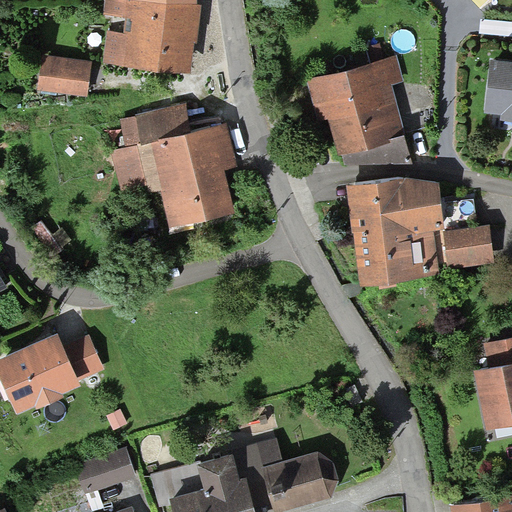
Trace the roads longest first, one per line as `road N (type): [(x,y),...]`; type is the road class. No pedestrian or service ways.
road 1 (residential): [(0,219),(32,271),(78,297),(306,244)]
road 2 (residential): [(421,511),(408,445),(306,244)]
road 3 (residential): [(511,189),(377,169),(280,194)]
road 4 (residential): [(280,194),(248,110),(229,0)]
